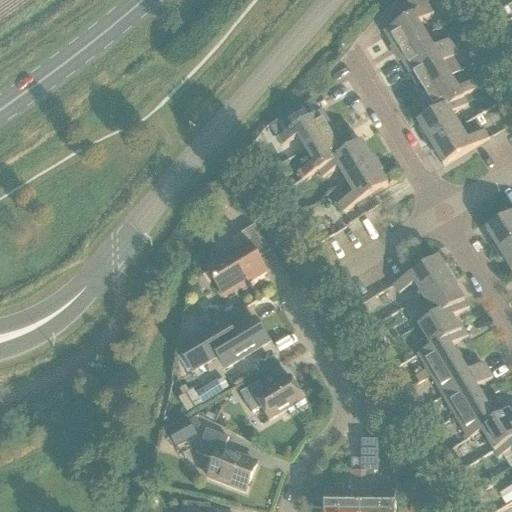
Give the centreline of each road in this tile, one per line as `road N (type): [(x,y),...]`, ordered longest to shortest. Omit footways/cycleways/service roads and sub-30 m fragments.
road 1 (residential): [(290,511),(295,483),(343,409),(297,301),(314,280),(443,212)]
road 2 (secondary): [(86,286),(329,0)]
road 3 (primary): [(0,110),(145,0)]
road 4 (residential): [(443,212),(353,57)]
road 5 (residential): [(511,327),(443,212)]
